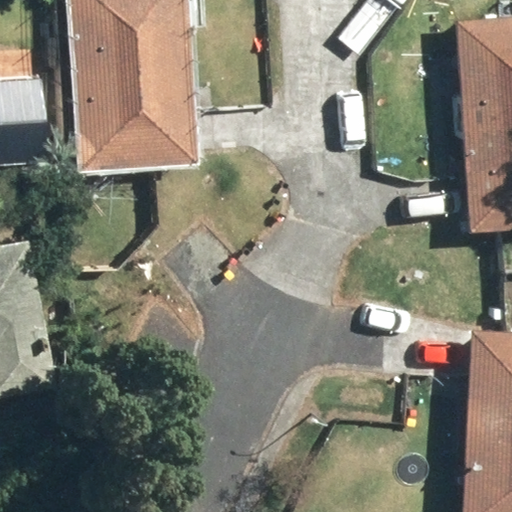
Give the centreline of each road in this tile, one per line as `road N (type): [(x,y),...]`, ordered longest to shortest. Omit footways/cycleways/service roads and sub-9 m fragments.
road 1 (residential): [(263,335),(181,511)]
road 2 (residential): [(387,341),(263,335)]
